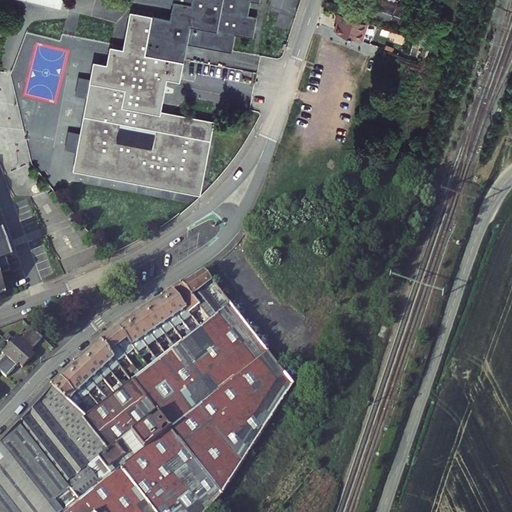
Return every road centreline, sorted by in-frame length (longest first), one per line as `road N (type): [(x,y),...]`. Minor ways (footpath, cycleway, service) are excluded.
road 1 (residential): [(511,174),(479,227),(382,511)]
road 2 (residential): [(0,421),(73,345),(229,235)]
road 3 (residential): [(208,207),(135,256),(0,314)]
road 4 (residential): [(315,0),(268,140)]
